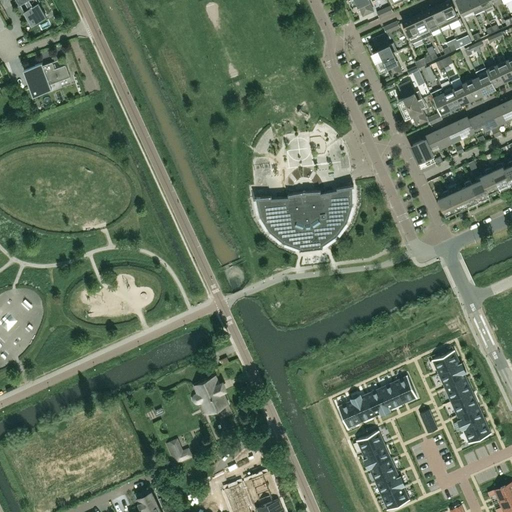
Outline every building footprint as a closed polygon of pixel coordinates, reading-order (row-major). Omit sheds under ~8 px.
[(17,0),(32,25),(47,16),(37,0),(17,0)] [(373,10),(368,0),(348,0),(352,6),(358,4),(363,15),(373,10)] [(459,19),(450,0),(448,0),(440,4),(449,24),(459,19)] [(472,9),(467,0),(456,0),(463,14),(472,9)] [(482,5),(479,0),(467,0),(472,9),(482,5)] [(484,9),(493,5),(491,1),(490,0),(479,0),(482,5),(484,9)] [(449,24),(440,4),(431,8),(440,28),(449,24)] [(379,17),(393,11),(390,6),(377,12),(379,17)] [(431,32),(440,28),(431,8),(421,12),(429,30),(430,29),(431,32)] [(429,30),(421,12),(412,17),(420,34),(429,30)] [(420,34),(412,17),(402,21),(407,31),(405,32),(407,37),(409,36),(410,38),(420,34)] [(386,33),(399,27),(397,21),(384,27),(386,33)] [(397,50),(393,43),(389,45),(384,33),(373,38),(379,49),(373,52),(377,60),(393,52),(397,50)] [(472,53),(476,48),(474,44),(465,48),(468,55),(472,53)] [(432,46),(427,48),(430,55),(435,52),(432,46)] [(402,72),(396,61),(393,52),(377,60),(380,68),(386,65),(391,77),(402,72)] [(65,60),(67,66),(72,64),(68,53),(63,55),(63,56),(52,60),(53,65),(65,60)] [(511,77),(511,72),(506,60),(496,64),(504,81),(511,77)] [(24,69),(33,95),(52,89),(50,83),(70,76),(66,65),(55,68),(52,62),(43,65),(42,63),(24,69)] [(407,69),(409,73),(419,69),(417,64),(407,69)] [(496,88),(495,85),(504,81),(496,64),(486,69),(495,88),(496,88)] [(495,88),(486,69),(487,72),(477,76),(485,93),(495,88)] [(481,95),(473,78),(463,83),(470,100),(481,95)] [(422,98),(418,90),(414,92),(409,81),(399,86),(404,97),(398,100),(402,108),(418,100),(422,98)] [(461,104),(453,88),(451,83),(441,87),(443,92),(451,109),(461,104)] [(470,100),(463,83),(453,88),(461,104),(470,100)] [(384,84),(384,102),(397,101),(396,84),(384,84)] [(451,109),(443,92),(433,97),(441,114),(451,109)] [(511,99),(490,110),(496,124),(511,116),(511,99)] [(427,120),(418,100),(402,108),(405,116),(411,113),(416,124),(427,120)] [(496,124),(490,110),(469,119),(473,131),(475,134),(477,132),(496,124)] [(442,118),(439,112),(427,118),(430,124),(442,118)] [(473,131),(469,119),(468,116),(454,123),(455,124),(447,128),(452,141),(469,133),(473,131)] [(452,141),(447,128),(446,127),(432,133),(433,134),(425,138),(430,151),(438,147),(452,141)] [(498,127),(492,130),(495,137),(501,134),(498,127)] [(430,151),(425,138),(412,144),(417,153),(415,154),(423,171),(435,166),(434,162),(435,161),(430,151)] [(270,141),(266,151),(277,156),(281,145),(270,141)] [(461,144),(455,147),(458,154),(464,151),(461,144)] [(440,156),(434,158),(437,164),(443,161),(440,156)] [(511,160),(509,162),(510,165),(504,168),(503,165),(503,166),(511,185),(511,184),(511,160)] [(503,166),(501,162),(496,164),(498,168),(492,171),(499,187),(510,182),(511,185),(503,166)] [(492,171),(490,167),(486,169),(487,173),(481,176),(490,195),(490,194),(489,192),(499,187),(492,171)] [(490,195),(481,176),(481,175),(476,177),(478,180),(472,183),(471,183),(479,200),(490,195)] [(479,200),(471,183),(472,183),(470,179),(465,182),(467,185),(461,188),(460,188),(468,205),(479,200)] [(347,220),(353,203),(352,186),(352,185),(353,185),(353,184),(337,187),(337,188),(337,189),(325,191),(320,192),(320,190),(321,190),(305,191),(303,191),(288,194),(288,195),(288,194),(288,196),(284,196),(271,197),(271,196),(272,196),(272,195),(254,196),(254,197),(256,197),(256,198),(260,214),(269,230),(283,241),(300,247),(300,249),(299,249),(309,248),(309,246),(313,246),(313,248),(323,247),(323,246),(322,246),(322,245),(336,235),(347,220)] [(468,205),(460,188),(461,188),(459,184),(454,187),(456,190),(450,193),(449,193),(457,210),(468,205)] [(457,210),(449,193),(450,193),(448,190),(443,192),(445,195),(438,199),(446,215),(457,210)] [(7,318),(0,327),(0,328),(7,333),(14,323),(7,318)] [(454,349),(432,359),(432,360),(433,359),(439,373),(460,364),(459,363),(454,350),(455,350),(454,349)] [(460,364),(439,373),(445,386),(466,377),(463,372),(466,371),(465,371),(461,363),(462,362),(459,363),(460,364)] [(407,376),(393,382),(402,402),(416,396),(416,397),(417,397),(407,374),(406,375),(407,376)] [(228,403),(223,391),(224,391),(225,388),(223,384),(220,383),(219,384),(216,375),(194,385),(197,393),(194,394),(193,396),(193,399),(194,401),(196,403),(198,403),(201,402),(207,413),(228,403)] [(466,377),(445,386),(452,400),(472,391),(466,377)] [(393,382),(380,388),(389,408),(402,402),(393,382)] [(380,388),(366,394),(375,414),(380,412),(381,415),(381,413),(389,410),(390,411),(389,408),(380,388)] [(472,391),(452,400),(458,414),(478,405),(472,391)] [(351,398),(352,400),(361,420),(375,414),(366,394),(361,396),(360,394),(360,395),(352,399),(351,398)] [(338,405),(348,428),(348,427),(348,426),(361,420),(352,400),(339,406),(338,405)] [(460,419),(457,420),(459,420),(462,428),(461,429),(464,428),(464,427),(484,419),(478,405),(458,414),(460,419)] [(484,419),(464,427),(464,428),(470,441),(469,441),(469,442),(491,432),(491,431),(490,432),(484,419)] [(98,430),(29,456),(47,501),(123,472),(106,429),(99,432),(98,430)] [(379,429),(356,439),(357,440),(358,440),(364,453),(384,444),(378,431),(379,430),(379,429)] [(364,453),(361,454),(362,454),(366,462),(365,463),(368,462),(370,467),(390,458),(384,444),(364,453)] [(248,455),(245,448),(220,460),(223,467),(248,455)] [(191,455),(188,449),(173,455),(175,462),(191,455)] [(390,458),(370,467),(376,480),(396,472),(390,458)] [(284,511),(269,470),(245,480),(254,504),(252,505),(242,481),(224,488),(233,511),(255,511),(257,511),(284,511)] [(396,472),(376,480),(382,494),(402,485),(402,486),(405,485),(405,484),(403,484),(400,477),(401,475),(398,477),(396,472)] [(511,480),(488,491),(490,496),(495,493),(498,500),(511,493),(511,480)] [(402,485),(382,494),(388,508),(387,508),(387,509),(410,499),(409,498),(408,499),(402,486),(402,485)] [(161,511),(152,491),(137,498),(139,501),(138,502),(140,507),(141,506),(143,509),(137,511),(161,511)] [(501,507),(496,509),(497,511),(499,511),(511,506),(511,493),(498,500),(501,507)]
